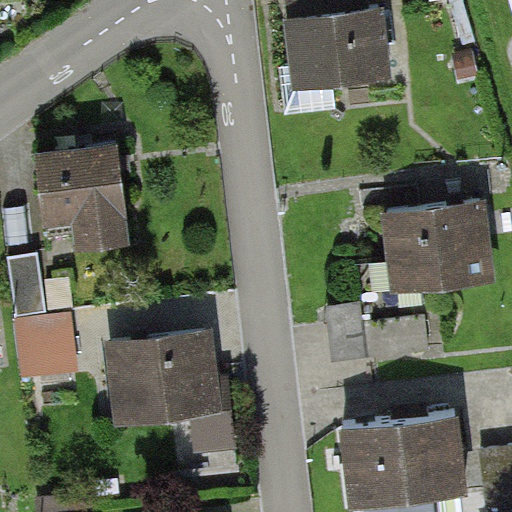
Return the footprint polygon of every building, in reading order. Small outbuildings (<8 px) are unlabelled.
[(383,8),(280,22),(288,78),(390,65),(383,8)] [(128,238),(118,146),(27,155),(34,222),(66,219),(69,244),(128,238)] [(482,196),(389,209),(396,257),(419,254),(423,286),(493,276),(482,196)] [(38,257),(9,260),(21,374),(77,368),(71,312),(45,315),(38,257)] [(362,304),(327,308),(329,329),(355,325),(359,356),(429,347),(425,316),(365,324),(362,304)] [(211,335),(108,347),(115,414),(191,405),(197,449),(251,442),(244,376),(216,379),(211,335)] [(452,414),(347,426),(356,501),(461,489),(452,414)] [(511,443),(483,448),(490,503),(511,500),(511,443)]
